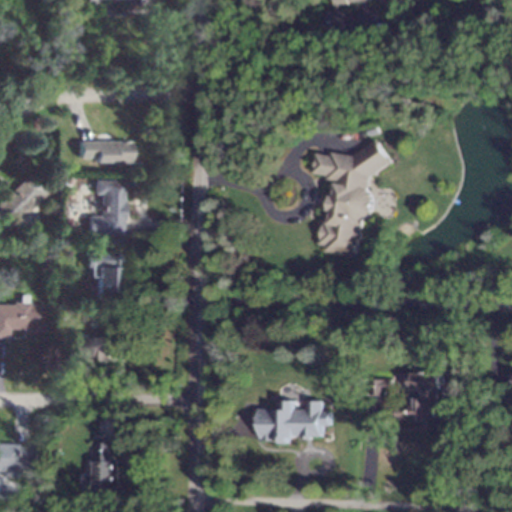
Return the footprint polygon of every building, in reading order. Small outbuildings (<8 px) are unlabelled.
[(398,0),(399,15),(382,16),(381,1),(346,4),(347,6),(340,6),(342,33),(320,34),(319,13),(332,12),(331,0),(398,0)] [(427,22),(420,23),(419,16),(426,15),(427,22)] [(191,18),(191,31),(183,31),(183,18),(185,18),(191,18)] [(370,136),(368,129),(378,126),(380,133),(370,136)] [(128,163),(89,163),(90,158),(74,158),(75,140),(128,141),(128,163)] [(393,163),(371,178),(369,191),(372,195),(374,200),(374,206),(373,212),(368,217),(363,220),(356,258),(325,252),(326,247),(319,245),(324,219),(331,220),(332,212),(328,211),(331,196),(335,196),(337,183),(328,181),(329,177),(314,174),(318,154),(332,156),(333,153),(356,157),(379,141),(393,163)] [(45,192),(2,234),(0,232),(0,198),(27,172),(45,192)] [(120,233),(97,233),(97,232),(84,232),(84,216),(97,216),(97,194),(91,194),(91,181),(120,181),(120,233)] [(119,268),(115,268),(115,293),(109,293),(109,309),(91,309),(91,293),(94,293),(94,277),(88,277),(88,268),(84,268),(84,255),(86,255),(86,253),(119,252),(119,268)] [(26,302),(28,302),(28,305),(44,306),(43,332),(21,332),(21,330),(6,330),(6,338),(0,337),(0,304),(10,305),(10,302),(17,302),(17,295),(26,295),(26,302)] [(113,338),(114,338),(115,362),(94,362),(94,359),(86,359),(86,361),(71,361),(71,344),(85,344),(85,338),(102,338),(102,329),(113,329),(113,338)] [(440,404),(445,404),(445,423),(438,423),(438,429),(426,429),(426,422),(392,422),(392,407),(410,407),(410,399),(422,399),(422,391),(409,391),(409,374),(440,374),(440,404)] [(391,380),(391,397),(367,396),(367,380),(391,380)] [(257,429),(257,409),(276,409),(276,402),(283,402),(283,400),(295,400),(295,409),(307,409),(307,401),(322,401),(322,411),(330,411),(330,425),(322,425),(322,436),(311,436),(311,439),(301,439),(301,436),(294,436),(294,437),(288,437),(288,441),(287,441),(287,443),(286,443),(286,444),(278,444),(278,442),(276,442),(276,441),(275,441),(275,440),(262,440),(262,439),(259,439),(259,429),(257,429)] [(114,460),(117,460),(117,481),(119,482),(119,503),(115,503),(115,504),(92,504),(92,484),(81,484),(81,475),(92,475),(92,461),(95,461),(95,441),(114,442),(114,460)] [(0,444),(15,444),(15,447),(31,448),(30,470),(14,470),(14,473),(0,472),(0,444)]
